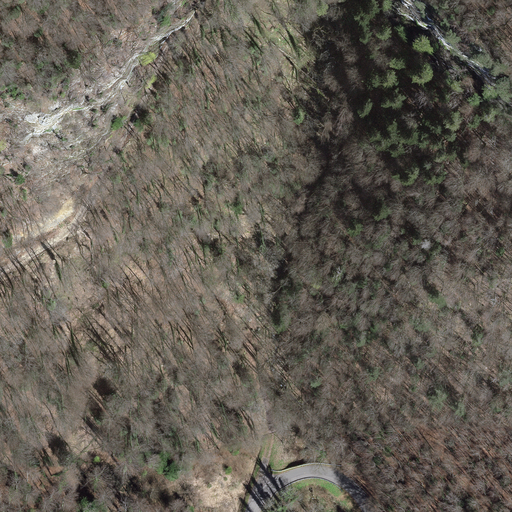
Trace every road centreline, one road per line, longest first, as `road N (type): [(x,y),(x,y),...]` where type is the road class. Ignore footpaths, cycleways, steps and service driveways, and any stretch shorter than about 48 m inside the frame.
road 1 (track): [(0,268),(61,235),(77,217),(193,0)]
road 2 (track): [(273,482),(269,401),(248,339),(254,309)]
road 3 (unclassified): [(368,511),(346,480),(322,470),(273,482),(250,511)]
